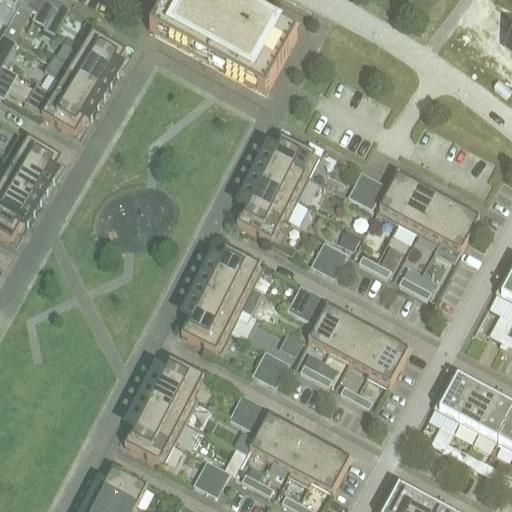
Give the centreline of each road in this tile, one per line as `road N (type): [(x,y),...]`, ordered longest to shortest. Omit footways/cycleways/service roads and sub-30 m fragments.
road 1 (residential): [(442,357),(208,232)]
road 2 (residential): [(385,466),(150,343)]
road 3 (residential): [(442,357),(511,235)]
road 4 (residential): [(207,511),(96,453)]
road 5 (residential): [(385,466),(442,357)]
road 6 (residential): [(422,62),(316,0)]
